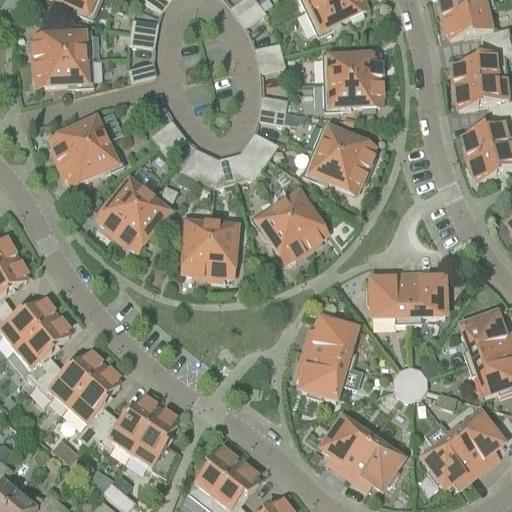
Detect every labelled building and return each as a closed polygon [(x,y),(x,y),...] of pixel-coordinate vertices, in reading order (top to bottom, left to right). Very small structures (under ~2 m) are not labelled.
[(101,0),(41,0),(75,15),(74,18),(91,26),(101,0)] [(168,8),(156,0),(141,0),(138,5),(160,18),(168,8)] [(156,0),(168,8),(174,0),(156,0)] [(248,0),(230,14),(237,24),(257,9),(249,0),(248,0)] [(296,0),(304,17),(339,0),(296,0)] [(339,0),(304,17),(317,42),(333,35),(331,31),(365,15),(361,7),(363,6),(360,0),(339,0)] [(452,0),(439,3),(441,9),(438,10),(441,22),(442,21),(442,24),(493,12),(490,0),(452,0)] [(264,19),(257,9),(237,24),(244,33),(264,19)] [(493,12),(442,24),(443,27),(442,28),(445,39),(448,38),(449,45),(472,39),(473,42),(479,41),(481,52),(510,47),(507,34),(491,37),(486,14),(493,13),(493,12)] [(130,38),(154,42),(156,30),(132,26),(130,38)] [(33,68),(91,65),(89,37),(71,38),(71,41),(34,43),(34,53),(32,53),(32,65),(33,65),(33,68)] [(154,42),(130,38),(128,50),(152,54),(154,42)] [(454,91),(505,86),(503,62),(511,61),(510,47),(481,52),(483,63),(476,64),(477,68),(454,70),(454,76),(451,76),(452,88),(453,88),(454,91)] [(256,67),(281,61),(278,50),(254,55),(256,67)] [(322,89),(379,87),(379,84),(380,84),(380,72),(377,72),(377,62),(339,64),(339,60),(321,61),(322,89)] [(281,61),(256,67),(259,79),(283,73),(281,61)] [(92,93),(91,65),(33,68),(33,71),(33,83),(36,83),(36,93),(74,91),(74,94),(92,93)] [(127,76),(130,88),(154,82),(151,70),(127,76)] [(489,122),(511,117),(511,106),(507,107),(505,86),(454,91),(454,94),(453,94),(454,106),(457,105),(458,115),(477,114),(477,110),(487,109),(489,122)] [(379,87),(322,89),(323,118),(341,117),(341,113),(378,112),(378,103),(381,102),(380,90),(379,87)] [(159,101),(135,107),(138,119),(162,113),(159,101)] [(259,115),(284,118),(285,106),(261,103),(259,115)] [(284,118),(259,115),(257,127),(282,130),(284,118)] [(467,162),(467,165),(511,151),(511,131),(511,130),(511,129),(511,117),(489,122),(491,135),(482,138),(481,135),(462,140),(465,150),(462,151),(466,162),(467,162)] [(58,170),(110,146),(99,120),(82,128),(84,131),(50,147),(54,155),(51,157),(56,168),(57,167),(58,170)] [(158,152),(178,137),(170,127),(151,142),(158,152)] [(312,156),(365,178),(366,175),(367,175),(372,164),(369,162),(373,154),(338,140),(340,136),(323,130),(312,156)] [(178,137),(158,152),(165,161),(185,146),(178,137)] [(254,140),(247,150),(267,164),(276,151),(254,140)] [(110,146),(58,170),(60,173),(59,173),(64,185),(67,183),(71,192),(104,176),(106,179),(122,172),(110,146)] [(239,160),(254,182),(267,164),(247,150),(239,160)] [(511,173),(511,151),(467,165),(468,168),(471,179),(474,178),(476,188),(495,182),(494,179),(511,173)] [(180,177),(194,184),(205,160),(194,155),(180,177)] [(365,178),(312,156),(301,182),(318,189),(320,186),(354,200),(358,191),(360,192),(365,181),(364,180),(365,178)] [(205,160),(194,184),(214,193),(216,165),(205,160)] [(227,163),(234,187),(254,182),(239,160),(227,163)] [(216,165),(214,193),(234,187),(227,163),(217,166),(216,165)] [(115,243),(151,198),(129,181),(118,195),(120,197),(97,226),(105,232),(103,234),(112,242),(113,241),(115,243)] [(273,209),(306,257),(308,255),(309,255),(319,248),(317,246),(325,241),(304,210),(307,208),(297,193),(273,209)] [(173,216),(151,198),(115,243),(118,245),(117,246),(127,253),(129,251),(136,257),(159,228),(162,230),(173,216)] [(306,257),(273,209),(250,226),(260,240),(263,238),(284,269),(292,264),(294,266),(304,259),(303,258),(306,257)] [(206,283),(211,226),(183,224),(181,242),(185,242),(182,279),(191,280),(191,283),(203,284),(203,283),(206,283)] [(239,228),(211,226),(206,283),(209,283),(209,284),(221,285),(222,282),(231,283),(234,246),(238,246),(239,228)] [(0,275),(16,266),(14,263),(15,263),(8,252),(6,253),(1,244),(0,244),(0,275)] [(0,319),(8,314),(1,304),(5,302),(3,299),(25,286),(22,281),(25,279),(18,268),(17,268),(16,266),(0,275),(0,319)] [(433,279),(406,280),(407,330),(420,329),(420,323),(444,323),(443,309),(447,309),(446,293),(443,293),(443,287),(431,287),(430,280),(433,280),(433,279)] [(394,330),(407,330),(406,280),(379,281),(379,282),(381,282),(381,289),(369,289),(369,295),(366,295),(366,312),(370,311),(370,325),(394,324),(394,330)] [(13,358),(55,323),(53,321),(54,320),(46,310),(44,312),(40,307),(20,323),(18,320),(14,323),(8,314),(0,319),(0,344),(2,343),(13,358)] [(462,358),(466,370),(511,353),(511,349),(504,328),(503,328),(504,330),(497,333),(493,321),(487,323),(486,320),(471,326),(472,329),(460,333),(468,356),(462,358)] [(57,325),(55,323),(13,358),(29,377),(25,381),(34,391),(55,372),(47,363),(50,361),(48,358),(68,342),(64,337),(66,335),(58,325),(57,325)] [(310,334),(303,359),(351,373),(354,361),(348,359),(355,336),(342,333),(343,329),(328,325),(327,328),(321,326),(317,338),(311,336),(311,334),(310,334)] [(511,353),(466,370),(471,382),(476,380),(484,403),(497,398),(498,401),(511,396),(511,353)] [(347,386),(351,373),(303,359),(295,385),(296,386),(297,384),(303,385),(300,397),(306,399),(305,402),(321,407),(322,403),(334,407),(341,384),(347,386)] [(55,372),(34,391),(49,407),(53,402),(67,414),(103,374),(101,372),(102,371),(92,362),(90,364),(85,360),(68,379),(66,377),(63,380),(55,372)] [(103,374),(67,414),(86,431),(82,436),(75,445),(86,453),(93,444),(110,422),(101,415),(104,411),(101,409),(119,390),(114,386),(116,384),(106,375),(106,376),(103,374)] [(399,377),(409,391),(408,374),(399,377)] [(408,374),(409,391),(418,377),(408,374)] [(409,391),(399,377),(393,386),(409,391)] [(418,377),(409,391),(425,385),(418,377)] [(425,385),(409,391),(425,395),(425,385)] [(409,391),(393,386),(393,396),(409,391)] [(399,405),(409,391),(393,396),(399,405)] [(409,391),(399,405),(409,408),(409,391)] [(409,391),(419,404),(425,395),(409,391)] [(419,404),(409,391),(409,408),(419,404)] [(119,429),(110,422),(93,444),(110,457),(113,452),(129,462),(158,416),(156,414),(145,407),(144,409),(139,406),(125,427),(122,425),(119,429)] [(158,416),(129,462),(164,485),(175,460),(162,451),(176,430),(171,427),(172,424),(161,417),(161,418),(158,416)] [(456,431),(446,439),(477,478),(498,462),(497,461),(495,462),(491,457),(501,449),(497,444),(500,442),(490,429),(487,431),(479,421),(460,436),(456,431)] [(324,467),(346,482),(375,441),(364,433),(360,438),(341,425),(333,436),(330,434),(321,447),(324,449),(321,455),(331,461),(327,467),(325,466),(324,467)] [(455,495),(477,478),(446,439),(439,430),(422,443),(433,457),(421,466),(429,476),(426,479),(436,492),(439,489),(443,494),(452,487),(456,492),(454,494),(455,495)] [(385,448),(375,441),(346,482),(369,497),(369,496),(368,495),(372,489),(381,496),(385,491),(388,493),(397,479),(394,477),(402,467),(382,453),(385,448)] [(187,500),(202,511),(206,511),(238,471),(236,469),(237,468),(226,460),(225,462),(217,456),(203,473),(206,476),(187,500)] [(0,511),(8,511),(24,495),(7,481),(11,476),(2,468),(0,469),(0,511)] [(241,473),(238,471),(206,511),(236,511),(235,511),(242,503),(244,505),(258,488),(250,482),(252,480),(241,472),(241,473)] [(102,500),(116,511),(130,511),(133,509),(110,490),(102,500)] [(52,511),(57,507),(48,498),(42,505),(24,495),(8,511),(52,511)]
